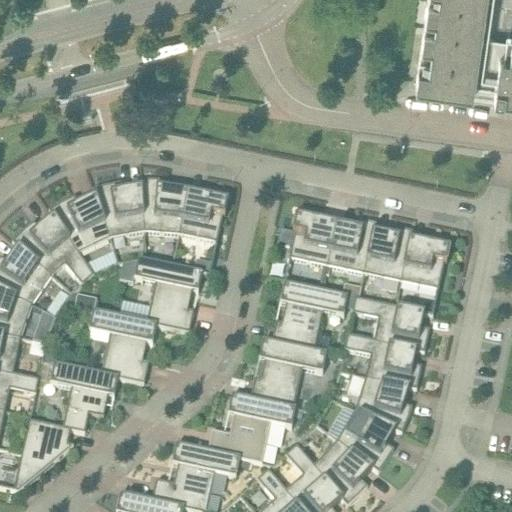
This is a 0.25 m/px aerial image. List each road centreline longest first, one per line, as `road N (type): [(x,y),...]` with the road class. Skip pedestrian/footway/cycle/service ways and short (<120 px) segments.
road 1 (residential): [(49,511),(219,349),(257,165)]
road 2 (residential): [(493,216),(441,465),(395,511)]
road 3 (tertiary): [(248,22),(277,82),(308,104),(510,140)]
road 4 (residential): [(257,165),(150,141),(113,141),(71,152),(0,195)]
road 5 (residential): [(493,216),(257,165)]
road 6 (tertiary): [(76,72),(248,22)]
road 7 (tertiary): [(219,0),(65,37)]
